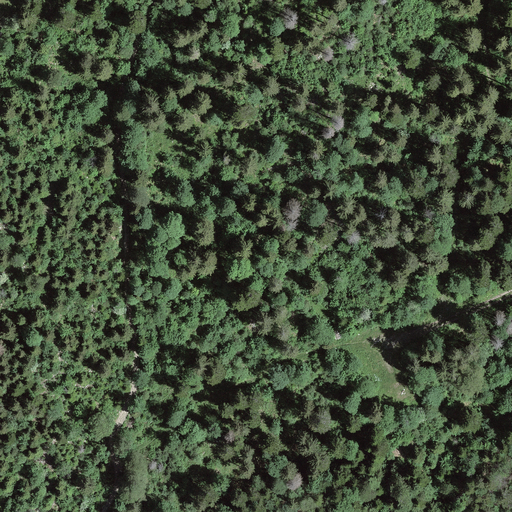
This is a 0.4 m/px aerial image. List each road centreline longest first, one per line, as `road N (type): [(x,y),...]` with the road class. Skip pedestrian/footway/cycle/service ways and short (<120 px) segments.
road 1 (track): [(511,287),(432,327),(365,337),(269,367),(191,409),(117,463)]
road 2 (track): [(102,511),(113,498),(113,434),(133,388),(135,358),(119,107)]
road 3 (track): [(488,0),(481,39),(494,110),(462,162),(432,327)]
